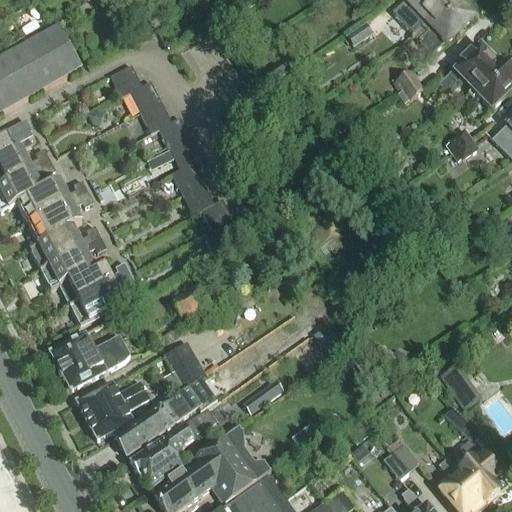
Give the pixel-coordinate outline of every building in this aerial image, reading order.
[(219,16),(205,0),(201,0),(196,5),(212,23),(219,16)] [(412,0),(391,20),(399,28),(409,19),(410,20),(416,15),(426,26),(453,0),(412,0)] [(453,0),(426,26),(412,38),(432,59),(470,23),(458,11),(461,8),(453,0)] [(353,52),(373,39),(366,28),(346,42),(353,52)] [(56,30),(0,62),(0,117),(80,73),(56,30)] [(461,83),(472,95),(501,68),(491,58),(488,61),(478,50),(452,74),(453,75),(440,88),(447,96),(461,83)] [(286,64),(264,79),(271,89),(293,74),(286,64)] [(511,80),(501,68),(472,95),(458,108),(466,116),(474,108),(473,102),(477,99),(492,115),(511,95),(511,80)] [(119,104),(127,100),(140,93),(129,71),(108,82),(119,104)] [(403,98),(418,86),(411,75),(393,87),(400,98),(401,97),(403,98)] [(314,101),(297,77),(280,89),(297,113),(314,101)] [(401,97),(400,98),(403,103),(405,101),(409,107),(425,96),(418,86),(403,98),(401,97)] [(140,93),(127,100),(137,121),(160,109),(150,88),(140,93)] [(148,140),(157,135),(171,128),(160,109),(137,121),(148,140)] [(171,128),(157,135),(167,155),(189,144),(179,124),(171,128)] [(27,145),(33,142),(30,137),(32,137),(25,125),(0,137),(0,165),(22,154),(30,150),(27,145)] [(511,164),(511,127),(508,132),(494,145),(511,164)] [(447,150),(452,158),(472,145),(465,135),(449,146),(450,147),(447,150)] [(167,155),(178,176),(191,169),(200,164),(189,144),(167,155)] [(472,145),(452,158),(458,166),(462,164),(463,165),(478,155),(472,145)] [(0,165),(0,191),(49,166),(43,155),(34,160),(36,164),(29,168),(22,154),(0,165)] [(0,216),(16,209),(42,195),(35,181),(43,177),(45,181),(54,176),(49,166),(0,191),(0,216)] [(169,180),(180,201),(202,190),(191,169),(178,176),(169,180)] [(16,209),(26,228),(86,197),(81,187),(72,192),(75,197),(67,201),(59,186),(42,195),(16,209)] [(199,217),(212,211),(202,190),(180,201),(191,222),(199,217)] [(36,248),(71,230),(80,226),(72,211),(80,207),(82,211),(91,206),(86,197),(26,228),(36,248)] [(221,206),(212,211),(199,217),(209,237),(232,226),(221,206)] [(232,226),(209,237),(202,241),(212,261),(240,243),(232,226)] [(27,253),(38,273),(99,242),(93,230),(84,235),(86,239),(78,243),(71,230),(36,248),(27,253)] [(49,294),(58,290),(93,272),(86,259),(93,255),(96,259),(105,254),(99,242),(38,273),(49,294)] [(58,290),(68,310),(129,279),(123,267),(113,272),(115,277),(108,280),(101,268),(93,272),(58,290)] [(134,289),(129,279),(68,310),(79,331),(123,309),(115,293),(122,290),(125,294),(134,289)] [(193,296),(171,310),(182,327),(204,313),(193,296)] [(327,331),(316,339),(325,351),(336,344),(327,331)] [(88,344),(85,338),(50,357),(70,395),(130,363),(118,340),(93,354),(88,344)] [(165,361),(174,379),(196,366),(186,349),(165,361)] [(239,381),(263,371),(255,351),(231,361),(239,381)] [(196,366),(174,379),(184,395),(205,381),(196,366)] [(479,408),(454,373),(440,383),(466,418),(479,408)] [(276,385),(243,409),(251,420),(284,396),(276,385)] [(76,407),(96,444),(131,426),(126,415),(148,403),(140,387),(117,399),(111,388),(76,407)] [(181,397),(114,442),(127,461),(173,430),(166,420),(177,413),(184,414),(193,408),(195,403),(189,393),(182,399),(181,397)] [(454,414),(443,422),(446,424),(462,440),(472,432),(455,415),(454,414)] [(196,448),(203,444),(200,440),(213,431),(204,418),(130,468),(136,477),(137,476),(149,495),(182,472),(173,458),(193,444),(196,448)] [(363,424),(346,437),(356,450),(373,437),(363,424)] [(168,487),(169,488),(152,500),(160,511),(185,511),(224,485),(236,502),(272,476),(266,468),(245,469),(243,435),(240,432),(195,464),(198,468),(183,479),(182,477),(168,487)] [(471,447),(460,456),(471,470),(461,479),(485,508),(487,511),(509,493),(471,447)] [(394,461),(410,479),(419,473),(404,453),(394,461)] [(399,488),(410,479),(394,461),(384,468),(399,488)] [(452,511),(480,511),(485,508),(461,479),(449,465),(440,473),(446,480),(448,478),(450,481),(448,483),(452,487),(440,496),(452,511)] [(225,511),(272,511),(275,510),(260,487),(225,511)] [(352,511),(342,495),(333,502),(339,511),(352,511)] [(424,511),(423,511),(413,499),(413,500),(410,497),(403,502),(405,505),(404,506),(408,511),(424,511)] [(326,511),(339,511),(333,502),(324,509),(326,511)]
